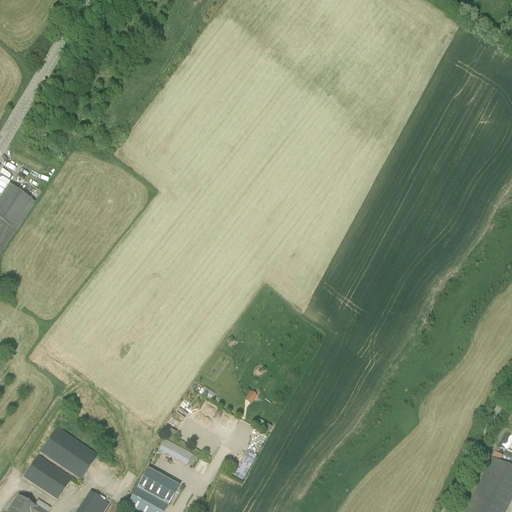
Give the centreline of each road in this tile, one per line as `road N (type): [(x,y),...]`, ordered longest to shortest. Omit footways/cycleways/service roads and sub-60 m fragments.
road 1 (tertiary): [(0,143),(84,0)]
road 2 (track): [(511,390),(444,511)]
